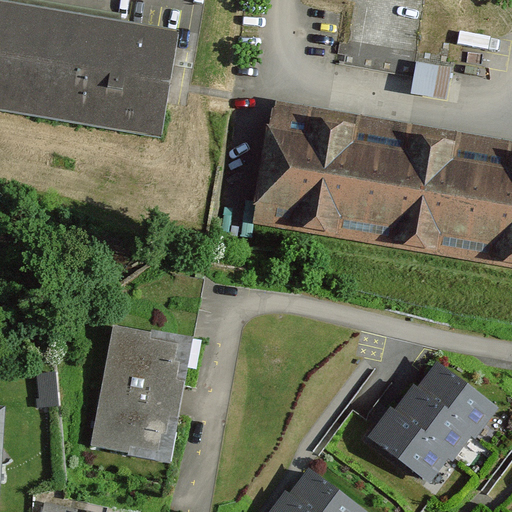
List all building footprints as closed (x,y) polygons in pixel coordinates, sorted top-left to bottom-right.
[(179,32),(0,2),(0,109),(162,136),(179,32)] [(450,72),(411,65),(406,94),(445,101),(450,72)] [(511,140),(270,98),(248,222),(511,268),(511,140)] [(196,343),(115,324),(86,442),(167,461),(196,343)] [(437,368),(418,393),(470,433),(473,435),(492,410),(437,368)] [(415,390),(395,415),(446,454),(450,458),(470,433),(418,393),(415,390)] [(392,413),(372,438),(426,480),(446,454),(395,415),(392,413)] [(358,511),(307,473),(287,498),(304,511),(358,511)] [(285,497),(273,511),(304,511),(287,498),(285,497)] [(91,511),(43,500),(40,511),(91,511)]
